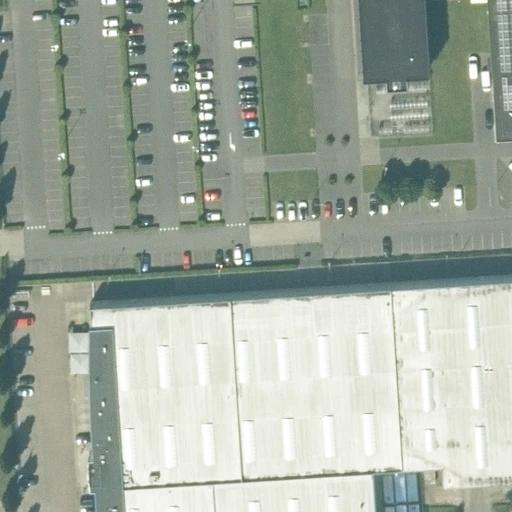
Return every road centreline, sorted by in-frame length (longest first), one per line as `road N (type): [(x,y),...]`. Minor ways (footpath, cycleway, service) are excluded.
road 1 (unknown): [(511,148),(231,165)]
road 2 (unknown): [(235,227),(511,226)]
